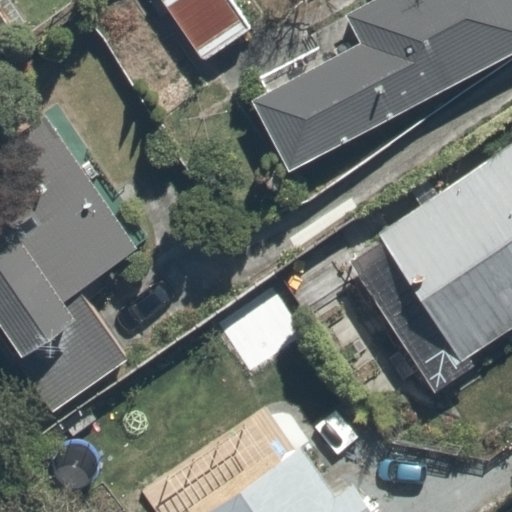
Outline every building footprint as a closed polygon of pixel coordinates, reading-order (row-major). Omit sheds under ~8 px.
[(242,0),(166,0),(202,53),(254,18),(242,0)] [(266,86),(252,93),(294,173),(511,60),(511,0),(373,0),(343,16),(357,42),(328,57),(320,43),(260,74),(266,86)] [(0,21),(0,60),(19,46),(0,21)] [(5,123),(0,126),(0,312),(42,371),(111,322),(93,298),(153,255),(54,118),(19,143),(5,123)] [(511,159),(356,263),(440,389),(511,340),(511,159)] [(343,511),(299,449),(211,511),(343,511)]
